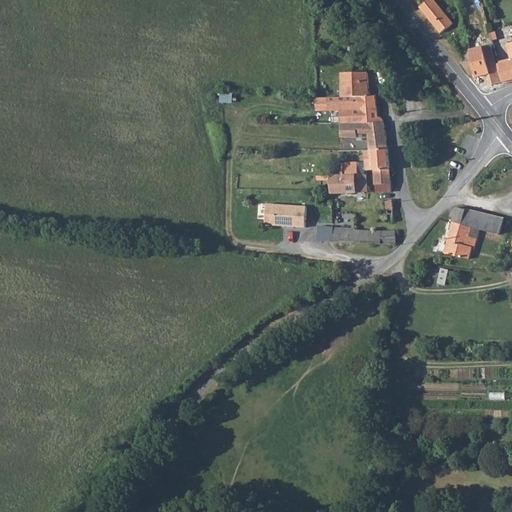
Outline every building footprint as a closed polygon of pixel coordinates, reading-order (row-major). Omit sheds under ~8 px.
[(449,23),(431,0),(424,0),(417,6),(438,32),(449,23)] [(511,64),(511,58),(507,43),(503,43),(506,59),(494,61),(501,82),(511,79),(511,64)] [(483,54),(490,53),(490,52),(488,45),(481,47),(483,54)] [(472,77),(487,74),(483,54),(481,47),(470,50),(471,60),(468,60),(472,77)] [(489,84),(498,83),(490,53),(483,54),(487,74),(489,84)] [(352,96),(352,76),(340,76),(342,96),(352,96)] [(367,96),(365,76),(352,76),(352,96),(367,96)] [(447,98),(453,94),(445,84),(439,89),(447,98)] [(398,90),(400,96),(418,91),(415,85),(398,90)] [(375,96),(367,96),(352,96),(342,96),(318,95),(317,108),(340,109),(376,111),(375,96)] [(382,125),(376,111),(340,109),(340,123),(358,124),(382,125)] [(384,137),(382,125),(358,124),(358,131),(365,130),(366,138),(384,137)] [(421,147),(417,128),(399,132),(403,150),(421,147)] [(385,150),(384,137),(366,138),(367,151),(385,150)] [(388,171),(385,150),(367,151),(362,151),(365,172),(373,172),(388,171)] [(357,163),(342,164),(342,176),(354,176),(358,175),(357,163)] [(342,164),(329,164),(330,177),(342,176),(342,164)] [(437,197),(442,190),(443,169),(423,169),(422,187),(426,187),(426,197),(437,197)] [(391,192),(388,171),(373,172),(375,193),(391,192)] [(367,193),(366,183),(359,183),(354,183),(354,178),(354,176),(342,176),(330,177),(332,194),(367,193)] [(393,210),(392,201),(384,202),(384,211),(393,210)] [(267,218),(268,203),(260,202),(259,217),(267,218)] [(308,210),(268,208),(267,229),(307,229),(308,210)] [(504,219),(457,209),(443,255),(470,259),(473,248),(475,249),(480,231),(499,236),(504,219)] [(376,231),(395,232),(394,221),(375,221),(376,231)] [(333,228),(334,242),(354,243),(354,230),(354,229),(333,228)] [(354,230),(354,243),(397,245),(395,232),(376,231),(354,230)] [(451,269),(443,267),(439,282),(447,285),(451,269)]
